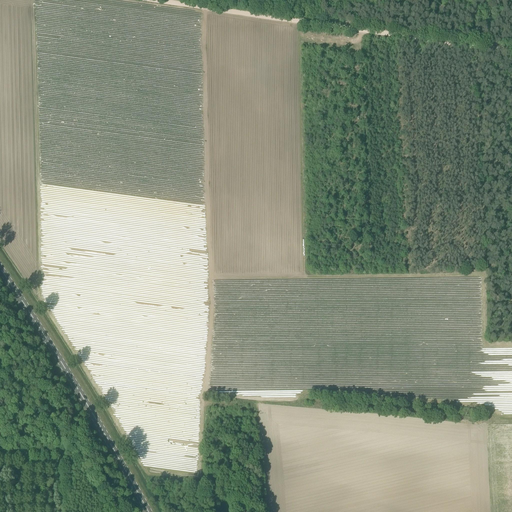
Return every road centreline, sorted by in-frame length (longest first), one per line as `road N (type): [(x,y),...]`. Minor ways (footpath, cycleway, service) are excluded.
road 1 (track): [(167,0),(511,49)]
road 2 (primary): [(147,511),(0,272)]
